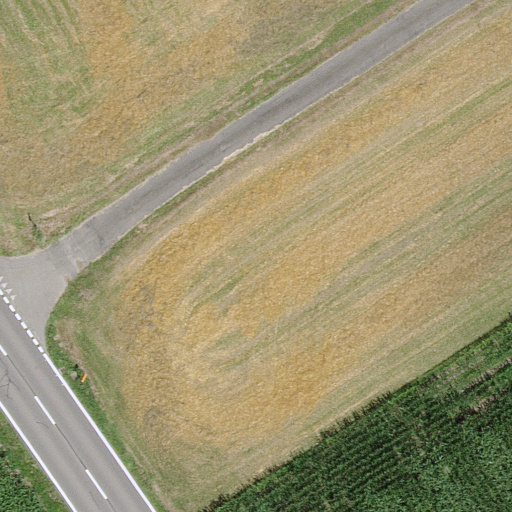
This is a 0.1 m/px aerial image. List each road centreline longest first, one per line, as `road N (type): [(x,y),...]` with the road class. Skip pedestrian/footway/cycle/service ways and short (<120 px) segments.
road 1 (unclassified): [(0,304),(450,0)]
road 2 (secondary): [(112,511),(0,345)]
